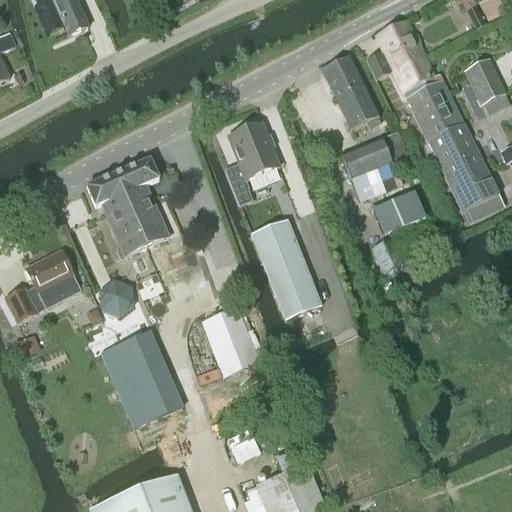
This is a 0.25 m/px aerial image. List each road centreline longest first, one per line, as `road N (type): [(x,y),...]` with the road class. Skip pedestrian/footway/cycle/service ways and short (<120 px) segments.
road 1 (tertiary): [(0,225),(405,0)]
road 2 (unclassified): [(0,130),(254,0)]
